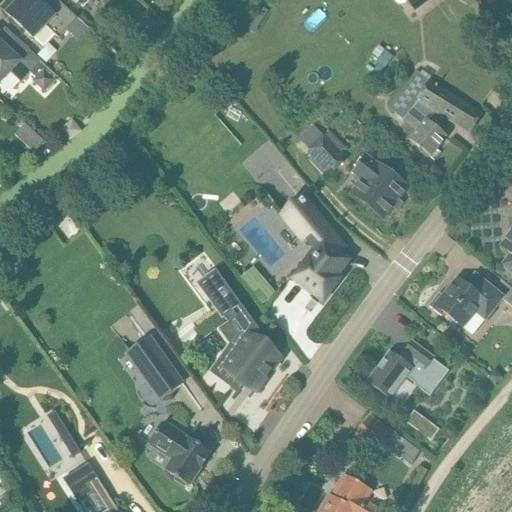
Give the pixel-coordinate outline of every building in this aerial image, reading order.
[(56,0),(41,0),(40,2),(37,0),(19,0),(14,6),(9,2),(11,0),(10,0),(9,0),(1,9),(15,23),(33,39),(44,26),(58,39),(77,19),(56,0)] [(90,0),(73,0),(83,8),(90,0)] [(407,0),(415,10),(428,0),(407,0)] [(478,3),(470,7),(480,24),(488,20),(478,3)] [(56,77),(16,40),(7,50),(0,43),(0,83),(10,73),(21,83),(30,74),(36,79),(33,82),(44,92),(55,81),(53,80),(56,77)] [(372,54),(378,59),(384,51),(379,47),(372,54)] [(393,58),(385,51),(376,62),(379,64),(372,73),(377,78),(393,58)] [(307,62),(287,69),(297,101),(317,95),(307,62)] [(464,105),(426,81),(417,73),(389,110),(417,132),(409,142),(430,158),(447,137),(413,110),(420,101),(471,133),(482,115),(464,105)] [(344,98),(326,113),(349,141),(367,127),(344,98)] [(325,137),(309,152),(327,172),(340,160),(337,157),(341,154),(325,137)] [(361,180),(351,193),(382,217),(390,207),(393,209),(399,200),(396,199),(404,188),(365,158),(353,174),(361,180)] [(292,276),(323,299),(326,295),(338,279),(334,276),(346,261),(338,255),(343,248),(302,198),(283,214),(312,249),(292,276)] [(511,230),(509,234),(511,235),(501,247),(510,255),(501,266),(511,275),(511,230)] [(218,275),(201,287),(225,319),(224,319),(228,324),(228,323),(242,341),(220,371),(219,371),(217,374),(233,386),(230,389),(238,395),(246,384),(255,391),(278,359),(268,352),(265,350),(269,344),(218,275)] [(485,321),(504,298),(475,275),(466,286),(457,279),(442,297),(439,294),(429,307),(441,318),(444,314),(463,329),(476,313),(485,321)] [(183,385),(149,338),(126,355),(160,402),(162,426),(163,424),(164,424),(163,426),(168,429),(165,398),(183,385)] [(390,402),(407,380),(414,385),(413,386),(430,398),(449,372),(433,361),(435,359),(412,341),(403,353),(399,359),(389,352),(366,383),(390,402)] [(501,379),(494,371),(488,377),(495,384),(501,379)] [(377,455),(391,435),(369,419),(354,439),(377,455)] [(164,424),(163,424),(162,426),(149,445),(150,446),(151,445),(173,460),(165,472),(176,479),(175,481),(184,487),(185,485),(189,487),(201,469),(202,470),(208,459),(207,459),(211,454),(187,438),(185,441),(181,438),(168,429),(163,426),(164,424)] [(65,429),(57,434),(72,458),(80,453),(65,429)] [(406,443),(398,456),(411,466),(419,454),(406,443)] [(88,464),(80,469),(95,494),(106,511),(104,511),(120,511),(118,510),(88,464)] [(319,511),(380,511),(384,507),(383,507),(382,508),(368,499),(372,492),(344,475),(338,486),(342,488),(335,499),(329,495),(319,511)]
